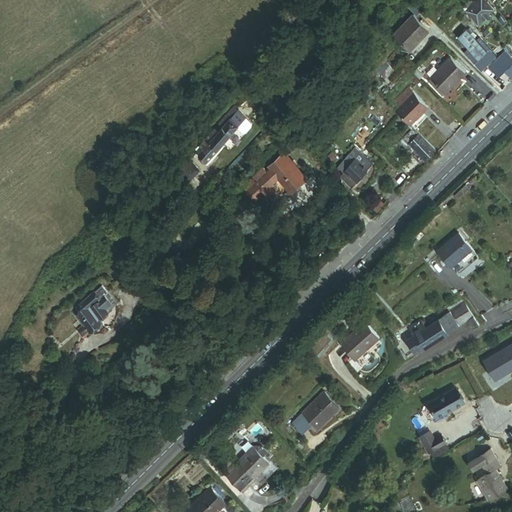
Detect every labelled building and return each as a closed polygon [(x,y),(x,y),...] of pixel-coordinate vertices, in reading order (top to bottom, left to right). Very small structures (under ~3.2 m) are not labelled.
[(414,0),(413,0),(408,5),(414,11),(417,13),(422,7),(414,0)] [(492,13),(478,0),(477,0),(465,13),(479,27),(492,13)] [(417,13),(414,11),(393,33),(409,48),(430,27),(417,13)] [(469,31),(458,43),(463,48),(475,36),(469,31)] [(502,57),(491,68),(500,78),(511,67),(502,57)] [(447,60),(427,81),(442,96),(463,76),(447,60)] [(389,72),(380,81),(385,85),(393,76),(389,72)] [(422,79),(415,72),(411,76),(418,84),(422,79)] [(412,91),(395,109),(399,113),(393,120),(399,125),(402,122),(405,119),(410,124),(427,106),(412,91)] [(249,132),(254,127),(254,123),(240,111),(235,117),(233,115),(202,150),(205,153),(200,158),(209,165),(240,128),(245,133),(249,132)] [(437,150),(414,127),(399,142),(409,152),(413,148),(426,161),(437,150)] [(310,172),(285,149),(272,163),(275,166),(269,172),(264,167),(250,180),(254,184),(249,189),(256,198),(261,193),(266,197),(273,189),(269,185),(275,178),(278,181),(283,175),(296,187),(310,172)] [(357,158),(339,176),(351,187),(361,177),(365,173),(369,169),(357,158)] [(175,172),(187,184),(200,171),(188,159),(175,172)] [(380,200),(371,210),(376,214),(385,204),(380,200)] [(438,251),(450,266),(470,249),(458,234),(438,251)] [(129,279),(124,284),(131,290),(136,286),(129,279)] [(100,288),(68,316),(80,330),(75,334),(81,341),(95,329),(98,332),(104,326),(99,321),(116,306),(100,288)] [(409,330),(401,336),(409,348),(416,343),(418,346),(463,316),(469,326),(475,322),(459,298),(423,322),(418,314),(404,323),(409,330)] [(367,324),(343,347),(357,362),(381,339),(367,324)] [(40,345),(45,349),(53,341),(48,337),(40,345)] [(456,389),(428,405),(437,419),(464,403),(456,389)] [(323,391),(291,426),(301,435),(311,423),(316,428),(338,405),(323,391)] [(429,433),(419,439),(428,454),(445,444),(440,436),(433,440),(429,433)] [(253,444),(224,473),(242,490),(255,477),(253,475),(268,459),(262,453),(266,449),(260,444),(256,448),(253,444)] [(445,444),(428,454),(431,460),(449,450),(445,444)] [(491,449),(477,459),(482,466),(489,475),(479,482),(493,501),(510,489),(497,470),(503,466),(491,449)] [(482,466),(477,459),(470,464),(474,471),(482,466)] [(203,489),(182,510),(183,511),(211,511),(219,504),(203,489)]
